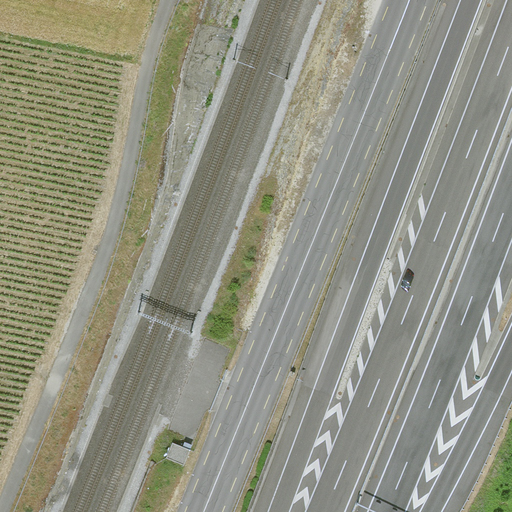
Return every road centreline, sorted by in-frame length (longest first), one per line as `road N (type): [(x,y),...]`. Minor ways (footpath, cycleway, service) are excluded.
road 1 (primary): [(203,511),(409,0)]
road 2 (motorway): [(468,0),(280,511)]
road 3 (motorway): [(511,32),(323,511)]
road 4 (motorway): [(387,511),(511,192)]
road 5 (motorway): [(428,511),(511,347)]
